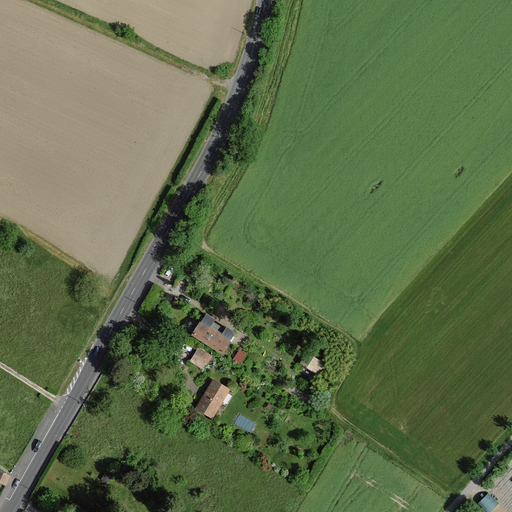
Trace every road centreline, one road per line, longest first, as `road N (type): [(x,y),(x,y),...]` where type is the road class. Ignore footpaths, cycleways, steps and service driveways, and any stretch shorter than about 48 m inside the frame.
road 1 (secondary): [(266,0),(218,139),(9,511)]
road 2 (track): [(240,87),(43,0)]
